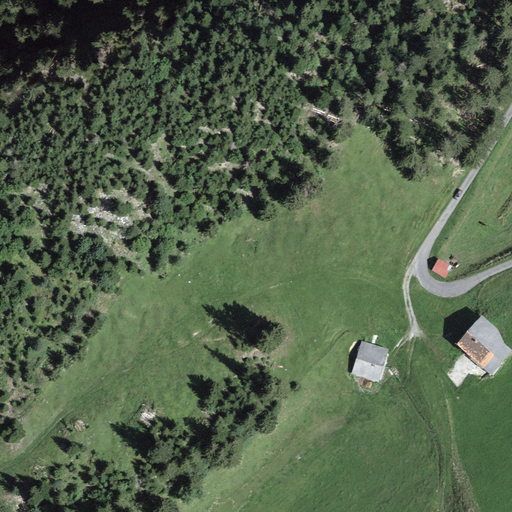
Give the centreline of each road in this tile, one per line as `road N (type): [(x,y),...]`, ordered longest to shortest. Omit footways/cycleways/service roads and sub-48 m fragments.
road 1 (track): [(407,278),(330,269),(270,285),(100,388),(56,420),(25,457),(0,468)]
road 2 (track): [(423,258),(511,110)]
